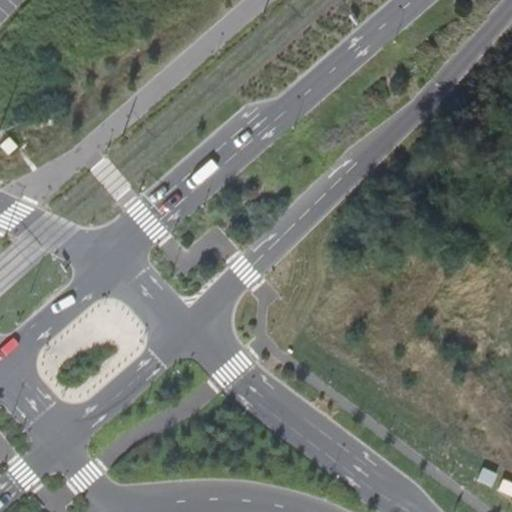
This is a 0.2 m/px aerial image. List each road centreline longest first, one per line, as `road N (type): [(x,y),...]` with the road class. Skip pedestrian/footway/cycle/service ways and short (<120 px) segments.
road 1 (secondary): [(184,330),(421,106),(511,5)]
road 2 (secondary): [(416,0),(237,144),(114,261)]
road 3 (secondary): [(414,511),(184,330)]
road 4 (secondary): [(63,444),(184,330)]
road 5 (secondary): [(139,511),(213,498),(298,511)]
road 6 (secondary): [(114,261),(4,367)]
road 7 (secondary): [(114,261),(0,211)]
